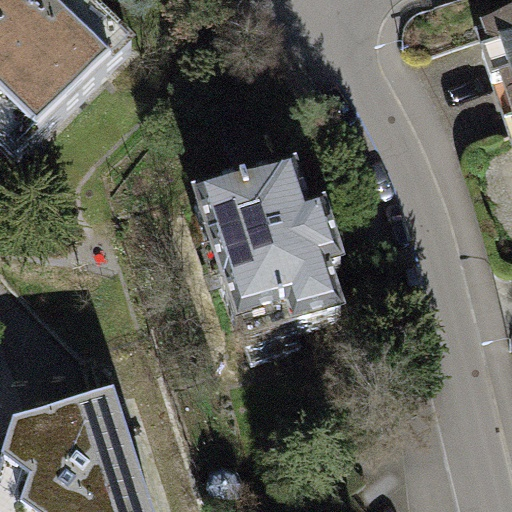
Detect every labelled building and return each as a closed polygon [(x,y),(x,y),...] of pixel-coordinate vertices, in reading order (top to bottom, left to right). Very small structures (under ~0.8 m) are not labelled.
[(0,0),(0,123),(30,153),(130,53),(75,0),(0,0)] [(511,28),(488,37),(494,56),(479,61),(490,91),(504,86),(511,111),(511,28)] [(258,103),(215,119),(238,182),(282,166),(258,103)] [(308,221),(293,176),(193,209),(246,370),(302,352),(297,336),(342,321),(327,277),(341,272),(322,216),(308,221)] [(148,511),(116,408),(15,440),(0,481),(0,511),(148,511)]
